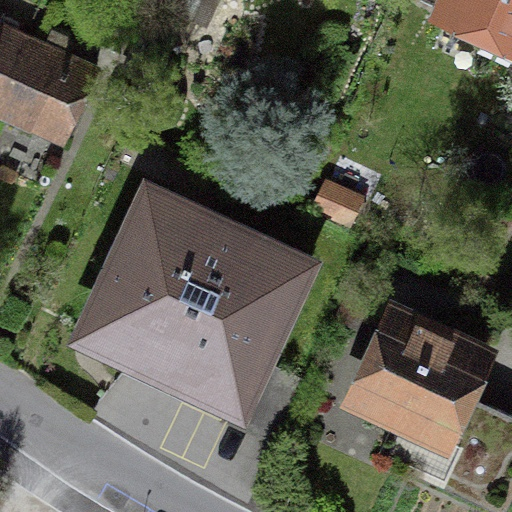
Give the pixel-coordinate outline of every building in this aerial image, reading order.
[(215,0),(193,0),(212,8),(215,0)] [(511,0),(429,0),(483,24),(474,43),(511,60),(511,0)] [(0,106),(32,38),(0,22),(0,106)] [(97,67),(32,38),(0,106),(0,112),(62,141),(97,67)] [(308,262),(149,189),(82,333),(134,357),(236,404),(232,414),(280,436),(305,381),(262,361),(308,262)] [(430,327),(393,310),(354,395),(397,415),(378,456),(499,511),(505,511),(511,497),(511,427),(461,404),(485,352),(460,341),(462,335),(432,321),(430,327)]
